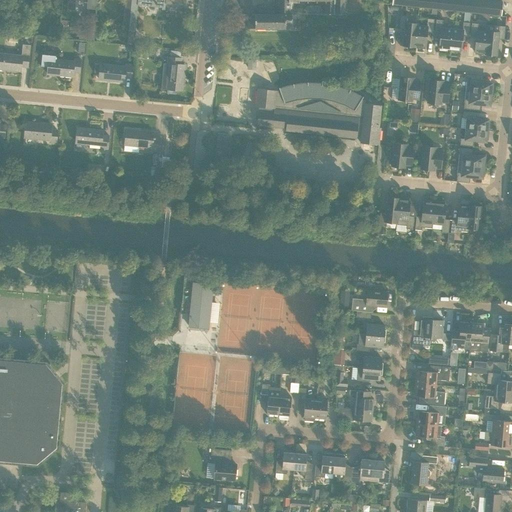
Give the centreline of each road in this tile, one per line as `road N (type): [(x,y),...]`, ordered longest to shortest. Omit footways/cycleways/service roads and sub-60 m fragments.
road 1 (residential): [(511,312),(401,303),(389,439),(263,431),(256,511)]
road 2 (residential): [(0,94),(196,114),(208,0)]
road 3 (residential): [(498,194),(375,183)]
road 4 (residential): [(498,194),(510,73)]
